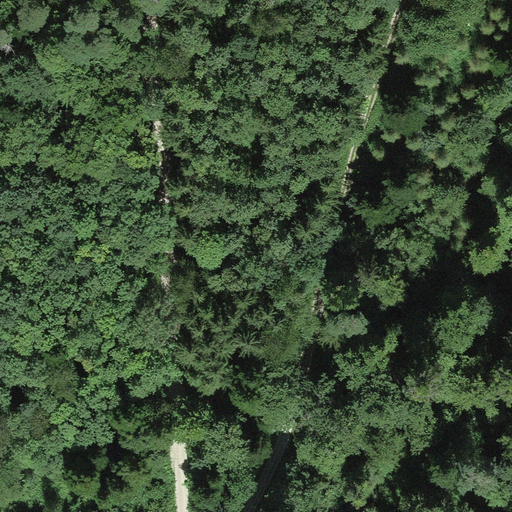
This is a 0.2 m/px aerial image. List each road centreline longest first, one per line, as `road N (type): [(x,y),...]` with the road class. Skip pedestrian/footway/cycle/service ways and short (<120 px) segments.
road 1 (track): [(243,511),(317,327),(382,39),(404,0)]
road 2 (track): [(186,511),(147,0)]
